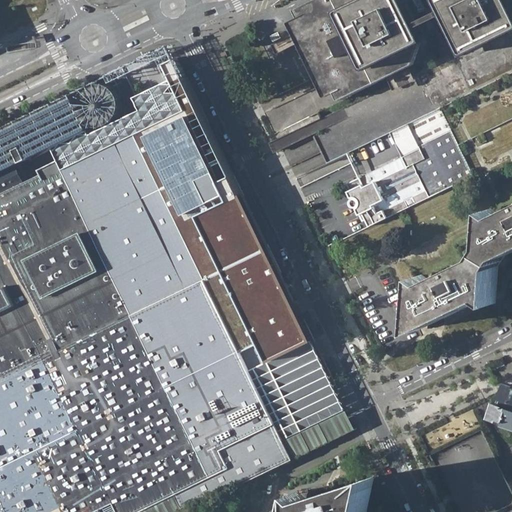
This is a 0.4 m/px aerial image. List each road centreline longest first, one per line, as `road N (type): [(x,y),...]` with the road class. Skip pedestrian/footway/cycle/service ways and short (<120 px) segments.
road 1 (residential): [(184,29),(368,403)]
road 2 (residential): [(368,403),(511,333)]
road 3 (residential): [(368,403),(421,511)]
